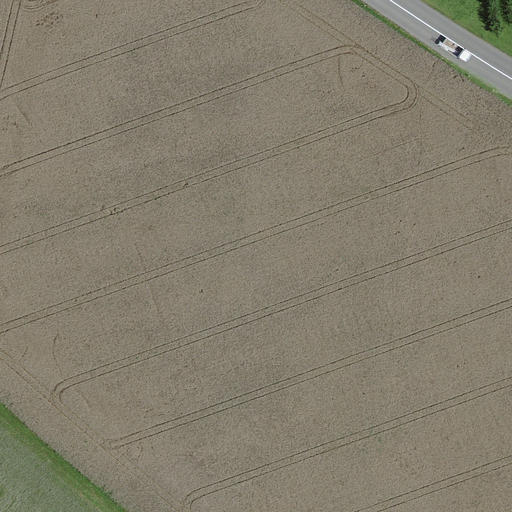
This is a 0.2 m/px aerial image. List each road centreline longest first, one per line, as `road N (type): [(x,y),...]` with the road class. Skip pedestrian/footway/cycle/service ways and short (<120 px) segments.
road 1 (track): [(0,406),(130,511)]
road 2 (tertiary): [(511,79),(391,0)]
